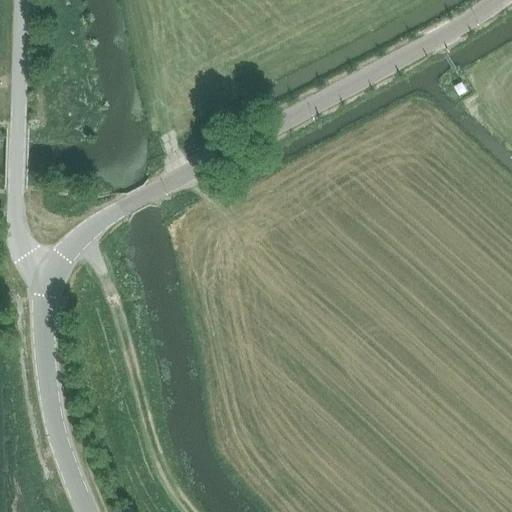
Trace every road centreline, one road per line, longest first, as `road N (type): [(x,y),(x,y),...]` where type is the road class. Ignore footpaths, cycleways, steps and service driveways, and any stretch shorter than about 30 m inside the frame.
road 1 (tertiary): [(47,280),(70,245),(117,209),(498,0)]
road 2 (track): [(202,511),(171,473),(91,228)]
road 3 (unclassified): [(47,280),(17,239),(21,0)]
road 4 (tertiary): [(87,511),(49,407),(40,352),(47,280)]
